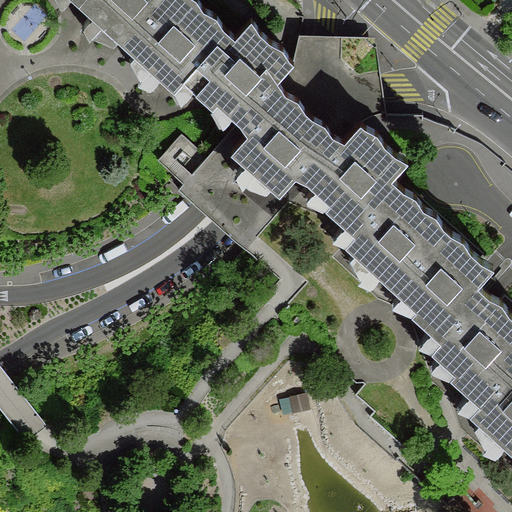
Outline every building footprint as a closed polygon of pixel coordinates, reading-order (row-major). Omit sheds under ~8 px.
[(80,0),(80,1),(127,44),(166,0),(80,0)] [(166,0),(127,44),(175,87),(184,76),(228,28),(224,24),(217,12),(205,6),(200,0),(166,0)] [(236,34),(228,28),(184,76),(213,103),(218,98),(241,119),(279,77),(294,59),(290,55),(283,44),(271,38),(260,29),(253,16),(236,34)] [(346,137),(362,119),(386,112),(383,88),(379,61),(378,51),(370,44),(362,37),(352,37),(330,36),(300,36),(294,59),(279,77),(286,89),(299,95),(307,107),(312,112),(326,120),(333,131),(346,137)] [(279,77),(241,119),(249,130),(233,149),(281,192),(296,173),(309,179),(346,137),(333,131),(326,120),(312,112),(307,107),(299,95),(286,89),(279,77)] [(249,130),(241,119),(226,136),(190,178),(181,188),(203,207),(221,230),(248,250),(255,243),(309,179),(296,173),(281,192),(233,149),(249,130)] [(346,137),(309,179),(332,200),(327,205),(356,231),(400,182),(393,175),(409,157),(396,150),(387,142),(378,130),(366,124),(362,119),(346,137)] [(405,187),(400,182),(356,231),(347,242),(395,284),(448,225),(437,210),(424,204),(417,192),(405,187)] [(464,235),(448,225),(395,284),(418,305),(413,311),(443,336),(487,288),(479,281),(494,262),(482,255),(470,245),(464,235)] [(491,292),(487,288),(443,336),(433,347),(457,368),(452,373),(481,399),(511,364),(511,310),(502,296),(491,292)] [(511,364),(481,399),(471,409),(511,445),(511,364)] [(315,412),(310,389),(288,394),(293,417),(315,412)]
